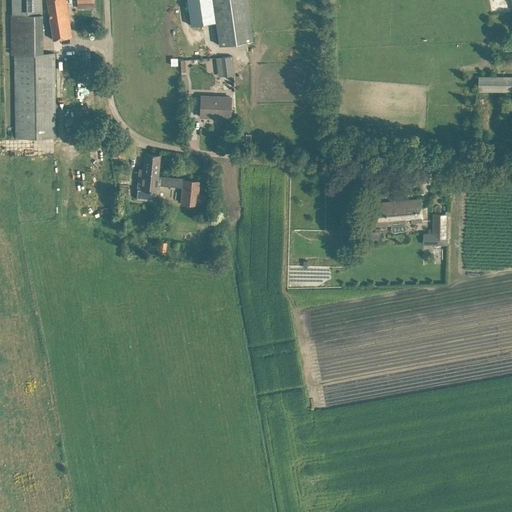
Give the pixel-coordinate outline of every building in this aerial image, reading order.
[(43,53),(41,14),(41,0),(11,0),(12,15),(10,15),(11,53),(13,53),(15,138),(45,137),(55,137),(54,53),(43,53)] [(46,0),(50,22),(69,19),(65,0),(46,0)] [(215,22),(211,0),(186,0),(191,25),(215,22)] [(211,0),(215,22),(218,45),(238,42),(252,40),(246,0),(211,0)] [(53,39),(72,36),(69,19),(50,22),(53,39)] [(221,57),(223,76),(235,74),(232,55),(221,57)] [(511,76),(503,76),(479,76),(479,91),(511,91),(511,76)] [(230,117),(230,107),(230,95),(201,94),(200,116),(230,117)] [(386,151),(385,161),(394,162),(405,163),(410,163),(411,153),(386,151)] [(155,200),(159,165),(160,155),(144,153),(143,171),(139,170),(136,198),(155,200)] [(450,175),(450,168),(437,168),(437,187),(449,187),(449,178),(450,178),(450,175)] [(196,204),(199,181),(183,179),(181,203),(196,204)] [(97,193),(97,205),(110,204),(110,193),(97,193)] [(206,209),(207,195),(199,194),(198,209),(206,209)] [(422,221),(422,199),(375,203),(376,226),(388,225),(388,224),(406,222),(406,218),(412,217),(412,222),(422,221)] [(449,215),(449,211),(446,211),(446,215),(433,215),(433,244),(431,244),(448,245),(448,215),(449,215)] [(165,253),(167,242),(159,241),(158,252),(165,253)]
